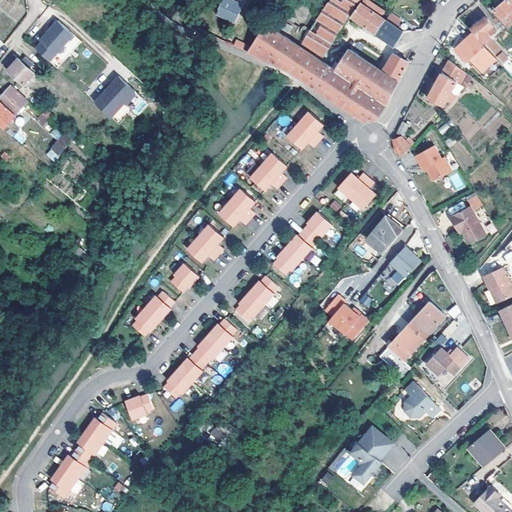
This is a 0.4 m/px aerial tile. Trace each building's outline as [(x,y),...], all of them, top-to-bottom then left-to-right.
[(245,3),(237,0),(223,0),(217,14),(236,22),(245,3)] [(351,14),(360,2),(357,0),(329,0),(325,7),(335,15),(329,25),(339,32),(343,26),(345,23),(351,14)] [(365,0),(364,2),(381,15),(384,10),(371,0),(365,0)] [(511,2),(510,0),(496,0),(492,4),(507,23),(511,18),(511,2)] [(364,25),(376,33),(386,19),(381,15),(364,2),(353,16),(364,25)] [(300,45),(321,59),(335,39),(337,35),(339,32),(329,25),(335,15),(325,7),(300,45)] [(391,12),(386,19),(376,33),(394,47),(400,38),(404,33),(395,26),(401,20),(391,12)] [(475,28),(474,30),(485,43),(491,38),(493,36),(490,33),(495,28),(488,19),(478,26),(476,24),(474,26),(475,28)] [(45,36),(63,52),(65,50),(65,46),(74,36),(58,21),(45,36)] [(252,46),(248,52),(260,58),(294,73),(318,89),(349,111),(364,121),(378,119),(387,106),(394,93),(409,62),(395,52),(383,70),(376,66),(350,48),(339,63),(335,60),(331,65),(321,59),(300,45),(266,23),(252,46)] [(490,33),(493,36),(499,32),(495,28),(490,33)] [(482,74),(496,61),(474,35),(455,51),(467,65),(471,61),(482,74)] [(36,49),(51,63),(58,55),(62,54),(63,52),(45,36),(41,40),(43,42),(36,49)] [(504,65),(510,61),(491,38),(485,43),(504,65)] [(234,45),(243,50),(246,43),(238,39),(234,45)] [(243,50),(248,52),(252,46),(246,43),(243,50)] [(35,63),(27,56),(22,61),(15,53),(5,64),(25,83),(34,72),(30,68),(35,63)] [(438,103),(456,82),(464,72),(450,61),(424,91),(438,103)] [(464,72),(456,82),(459,85),(468,75),(464,72)] [(107,91),(123,106),(126,104),(129,103),(137,95),(136,91),(120,76),(107,91)] [(25,106),(29,100),(12,85),(0,98),(0,110),(3,114),(8,109),(16,116),(22,108),(25,106)] [(37,93),(45,100),(53,93),(44,85),(37,93)] [(112,118),(123,106),(107,91),(96,103),(112,118)] [(0,123),(5,128),(16,116),(8,109),(3,114),(0,110),(0,123)] [(44,114),(51,120),(56,116),(48,109),(44,114)] [(300,125),(319,142),(324,137),(318,131),(324,125),(310,113),(300,125)] [(48,123),(51,120),(44,114),(40,118),(46,123),(45,125),(47,127),(49,124),(48,123)] [(397,152),(403,159),(414,145),(406,136),(411,126),(403,122),(399,132),(400,134),(395,140),(397,152)] [(314,148),(319,142),(300,125),(289,137),(302,149),(308,143),(314,148)] [(61,156),(73,141),(66,134),(54,149),(61,156)] [(435,184),(454,173),(447,160),(444,161),(436,148),(418,159),(425,172),(428,171),(435,184)] [(57,161),(61,156),(54,149),(49,155),(57,161)] [(264,166),(284,183),(288,178),(282,173),(288,166),(274,154),(264,166)] [(279,189),(284,183),(264,166),(253,178),(267,190),(272,184),(279,189)] [(448,178),(457,191),(465,186),(457,172),(448,178)] [(340,188),(352,198),(370,178),(364,173),(359,179),(352,174),(340,188)] [(225,183),(232,185),(235,176),(229,174),(225,183)] [(370,178),(352,198),(365,209),(377,195),(370,189),(375,183),(370,178)] [(232,202),(252,219),(257,213),(251,208),(257,201),(243,190),(232,202)] [(334,200),(329,205),(336,212),(341,206),(334,200)] [(247,224),(252,219),(232,202),(222,213),(236,225),(241,219),(247,224)] [(459,230),(463,229),(466,234),(465,234),(471,245),(487,236),(473,209),(453,219),(459,230)] [(305,230),(317,240),(322,234),(324,236),(334,224),(319,212),(309,223),(310,224),(305,230)] [(404,231),(407,227),(390,214),(387,217),(404,231)] [(380,261),(404,231),(387,217),(381,225),(363,248),(380,261)] [(359,252),(363,248),(381,225),(374,219),(351,246),(359,252)] [(491,235),(497,231),(492,222),(486,226),(491,235)] [(201,237),(221,254),(226,249),(220,244),(226,237),(212,225),(201,237)] [(312,245),(317,240),(305,230),(301,235),(300,234),(290,246),(304,258),(314,247),(312,245)] [(216,260),(221,254),(201,237),(191,249),(204,261),(210,255),(216,260)] [(304,258),(290,246),(280,257),(281,258),(276,264),(288,274),(293,268),(294,269),(304,258)] [(406,247),(391,263),(399,270),(391,278),(399,285),(407,277),(421,262),(406,247)] [(188,263),(178,274),(180,276),(175,281),(187,292),(192,286),(192,287),(202,276),(188,263)] [(511,294),(502,271),(484,278),(491,292),(496,289),(502,303),(511,298),(511,294)] [(253,291),(267,304),(277,293),(275,292),(280,286),(268,276),(264,281),(262,280),(253,291)] [(497,305),(502,303),(496,289),(491,292),(497,305)] [(149,307),(163,320),(173,308),(178,302),(166,291),(161,297),(159,296),(149,307)] [(257,315),(267,304),(253,291),(243,303),(244,304),(238,310),(250,320),(255,314),(257,315)] [(368,307),(373,300),(364,294),(359,301),(368,307)] [(330,311),(337,317),(347,305),(349,302),(342,297),(330,311)] [(411,325),(426,338),(446,315),(432,302),(411,325)] [(337,317),(333,321),(355,340),(371,322),(364,316),(363,317),(347,305),(337,317)] [(448,311),(454,319),(462,312),(456,305),(448,311)] [(511,306),(500,311),(508,328),(511,327),(511,330),(511,306)] [(163,320),(149,307),(140,318),(141,320),(136,325),(148,336),(153,330),(154,331),(163,320)] [(212,335),(226,347),(236,336),(234,334),(239,328),(228,318),(223,324),(222,323),(212,335)] [(437,343),(444,346),(456,324),(449,321),(437,343)] [(403,376),(413,366),(406,360),(426,338),(411,325),(383,357),(403,376)] [(216,359),(226,347),(212,335),(202,346),(203,347),(198,352),(209,363),(214,357),(216,359)] [(450,355),(447,352),(442,347),(427,363),(440,376),(448,367),(456,374),(469,358),(457,346),(453,350),(450,355)] [(182,368),(196,381),(206,370),(204,368),(209,363),(198,352),(193,358),(192,357),(182,368)] [(196,381),(182,368),(172,380),(173,380),(168,386),(180,397),(185,391),(186,392),(196,381)] [(406,388),(410,391),(418,383),(415,380),(406,388)] [(429,412),(437,404),(418,383),(410,391),(412,394),(405,401),(405,409),(411,416),(420,416),(427,409),(429,412)] [(158,408),(152,394),(145,396),(145,395),(130,400),(137,418),(152,412),(151,411),(158,408)] [(178,397),(169,408),(175,414),(184,403),(178,397)] [(437,404),(429,412),(433,416),(441,408),(437,404)] [(92,429),(109,441),(122,422),(107,412),(103,418),(101,417),(92,429)] [(210,433),(221,445),(229,437),(218,425),(210,433)] [(395,443),(374,425),(352,452),(361,459),(362,466),(355,475),(364,482),(368,481),(383,462),(380,459),(384,455),(385,456),(395,443)] [(95,460),(109,441),(92,429),(83,441),(85,443),(81,450),(95,460)] [(471,447),(486,465),(507,448),(492,430),(471,447)] [(66,466),(83,478),(95,460),(81,450),(77,455),(75,453),(66,466)] [(83,478),(66,466),(57,479),(59,480),(55,486),(70,496),(83,478)] [(441,475),(434,468),(426,475),(434,482),(441,475)] [(328,486),(335,477),(327,472),(321,480),(328,486)] [(511,511),(511,509),(500,498),(503,495),(493,485),(477,503),(486,511),(511,511)] [(104,501),(101,509),(107,511),(110,511),(114,505),(104,501)]
